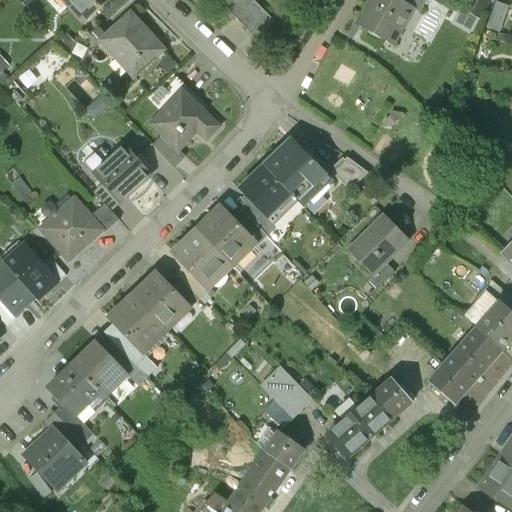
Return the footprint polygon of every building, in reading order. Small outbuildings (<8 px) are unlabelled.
[(62,0),(84,24),(111,0),(62,0)] [(223,6),(235,18),(252,1),(251,0),(223,0),(227,3),(223,6)] [(369,0),(355,26),(394,47),(415,11),(415,10),(397,0),(369,0)] [(419,13),(425,0),(397,0),(415,10),(415,11),(419,13)] [(274,22),(252,1),(235,18),(256,40),(274,22)] [(102,43),(133,78),(163,51),(131,15),(107,36),(101,42),(102,43)] [(88,55),(102,43),(101,42),(107,36),(99,28),(79,45),(88,55)] [(169,80),(181,92),(202,111),(206,107),(173,76),(169,80)] [(161,113),(181,92),(169,80),(149,99),(161,113)] [(150,125),(178,152),(196,132),(206,141),(219,127),(202,111),(181,92),(161,113),(150,125)] [(263,167),(291,196),(302,207),(331,179),(313,161),(310,164),(289,142),(263,167)] [(151,176),(126,148),(111,161),(105,155),(89,169),(104,186),(120,204),(151,176)] [(349,192),(367,174),(347,159),(332,174),(349,192)] [(263,167),(239,191),(258,211),(267,220),(268,219),(291,196),(263,167)] [(111,212),(120,204),(104,186),(95,194),(104,205),(111,212)] [(42,230),(69,260),(101,230),(90,218),(74,201),(42,230)] [(111,212),(104,205),(90,218),(101,230),(104,234),(119,221),(111,212)] [(197,232),(228,263),(251,240),(252,239),(235,222),(222,208),(197,232)] [(268,219),(267,220),(258,211),(249,219),(268,238),(277,228),(268,219)] [(268,238),(249,219),(244,214),(235,222),(252,239),(251,240),(258,247),(268,238)] [(372,276),(374,277),(386,265),(409,241),(384,216),(348,252),(372,276)] [(205,285),(208,288),(231,266),(228,263),(197,232),(174,255),(188,270),(204,286),(205,285)] [(511,242),(500,254),(511,265),(511,242)] [(35,300),(36,301),(56,283),(42,267),(25,247),(5,265),(35,300)] [(56,283),(58,285),(67,276),(51,259),(42,267),(56,283)] [(35,300),(5,265),(3,264),(0,266),(0,301),(14,318),(35,300)] [(374,277),(372,276),(367,281),(377,290),(394,273),(386,265),(374,277)] [(215,294),(208,288),(205,285),(204,286),(188,270),(179,279),(199,300),(204,305),(215,294)] [(133,297),(166,332),(191,308),(170,288),(157,274),(133,297)] [(170,288),(191,308),(199,300),(179,279),(170,288)] [(123,334),(143,354),(166,332),(133,297),(108,321),(122,335),(123,334)] [(477,330),(502,351),(511,339),(511,313),(500,304),(477,330)] [(429,384),(454,406),(502,351),(477,330),(429,384)] [(151,363),(143,354),(123,334),(122,335),(114,344),(121,351),(141,372),(151,363)] [(355,342),(349,348),(363,362),(369,355),(355,342)] [(72,367),(103,398),(127,375),(112,359),(97,343),(72,367)] [(132,381),(141,372),(121,351),(112,359),(127,375),(132,381)] [(76,417),(81,422),(104,400),(103,398),(72,367),(48,391),(63,406),(75,418),(76,417)] [(393,380),(375,396),(394,419),(412,403),(393,380)] [(274,402),(293,421),(313,401),(295,382),(274,402)] [(328,435),(348,459),(394,419),(375,396),(328,435)] [(283,431),(293,421),(274,402),(265,412),(283,431)] [(85,426),(81,422),(76,417),(75,418),(63,406),(54,415),(83,445),(93,435),(84,427),(85,426)] [(75,452),(83,445),(54,415),(44,424),(51,431),(54,435),(56,433),(75,452)] [(25,456),(58,492),(86,465),(75,452),(56,433),(54,435),(51,431),(25,456)] [(305,451),(279,434),(265,453),(290,472),(305,451)] [(511,437),(500,455),(511,463),(511,437)] [(261,511),(290,472),(265,453),(231,504),(242,511),(261,511)] [(479,487),(511,508),(511,505),(511,463),(500,455),(479,487)]
